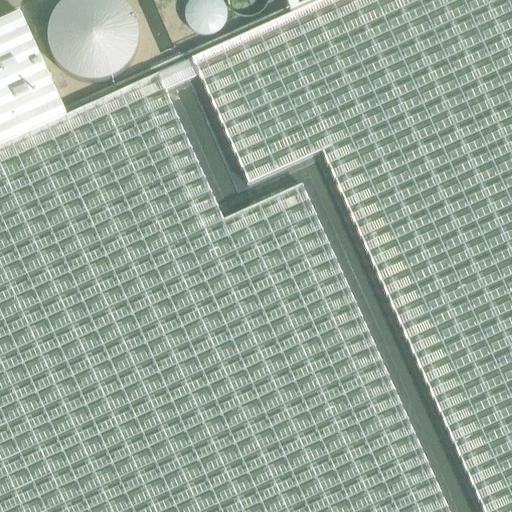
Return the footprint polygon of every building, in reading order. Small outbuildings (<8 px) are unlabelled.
[(63,86),(140,72),(127,0),(63,0),(47,3),(63,86)] [(511,511),(511,0),(328,0),(292,16),(193,61),(200,77),(249,186),(322,153),(483,511),(511,511)] [(284,0),(292,16),(328,0),(284,0)] [(20,10),(0,19),(0,143),(67,113),(20,10)] [(0,511),(447,511),(302,188),(223,224),(164,93),(181,85),(200,77),(193,61),(157,78),(66,119),(0,148),(0,511)]
